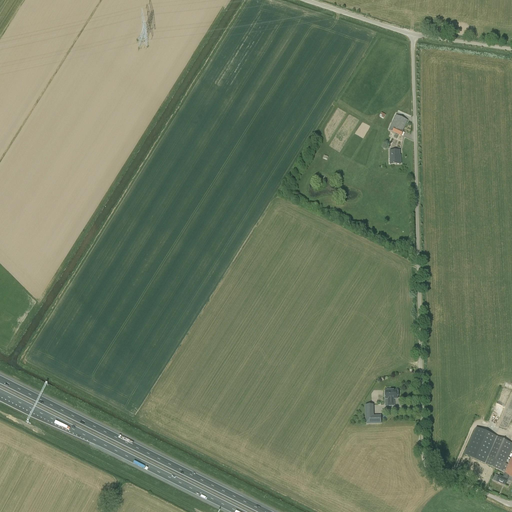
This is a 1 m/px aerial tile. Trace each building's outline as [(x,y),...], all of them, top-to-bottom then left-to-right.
[(403,132),(407,121),(396,116),(389,131),(396,134),(394,137),(397,139),(398,135),(402,136),(403,132)] [(400,151),(390,151),(390,159),(389,160),(389,165),(391,164),(391,165),(401,164),(401,158),(400,158),(400,151)] [(398,399),(398,391),(385,391),(385,399),(388,399),(388,406),(394,406),(394,399),(398,399)] [(373,416),(373,405),(365,406),(366,424),(381,424),(381,416),(373,416)] [(493,436),(474,428),(465,455),(481,462),(493,436)] [(508,457),(511,448),(511,444),(495,436),(483,463),(505,473),(504,475),(503,477),(502,478),(499,477),(497,483),(505,486),(508,480),(507,480),(509,477),(511,477),(511,456),(511,458),(508,457)]
